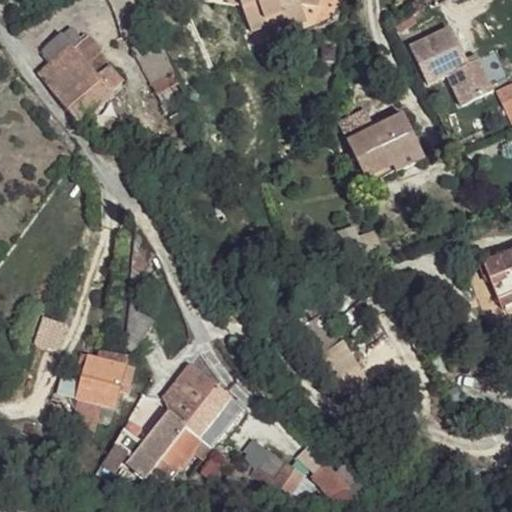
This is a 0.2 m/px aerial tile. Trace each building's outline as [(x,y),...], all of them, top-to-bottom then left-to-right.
[(222,0),(240,3),(248,30),(262,25),(261,18),(300,4),(312,7),(309,0),(222,0)] [(300,4),(261,18),(262,25),(267,31),(303,17),(300,4)] [(450,33),(410,51),(425,86),(465,68),(450,33)] [(89,39),(76,51),(89,65),(103,54),(89,39)] [(73,47),(38,77),(78,125),(116,96),(114,93),(101,80),(89,65),(76,51),(73,47)] [(465,68),(448,76),(464,111),(496,96),(480,61),(465,68)] [(110,71),(101,80),(114,93),(124,86),(110,71)] [(176,75),(152,86),(168,122),(184,115),(179,103),(187,100),(177,77),(176,75)] [(511,88),(496,96),(503,114),(511,109),(511,88)] [(400,116),(343,143),(362,179),(388,169),(418,154),(400,116)] [(418,154),(388,169),(392,175),(421,160),(418,154)] [(511,252),(478,269),(498,313),(511,306),(511,252)] [(61,303),(55,321),(69,325),(74,306),(61,303)] [(104,354),(101,360),(123,366),(125,359),(104,354)] [(93,358),(81,401),(98,405),(114,409),(123,366),(101,360),(93,358)] [(133,460),(149,473),(163,484),(198,441),(214,454),(246,414),(217,389),(189,368),(160,401),(173,411),(169,416),(133,460)] [(98,405),(95,422),(109,425),(114,409),(98,405)] [(113,444),(133,460),(145,445),(122,429),(113,444)] [(17,440),(11,463),(21,466),(27,443),(17,440)] [(333,455),(310,477),(340,508),(363,486),(333,455)] [(282,462),(272,473),(279,478),(288,467),(282,462)] [(279,478),(272,488),(285,499),(302,478),(288,467),(279,478)]
